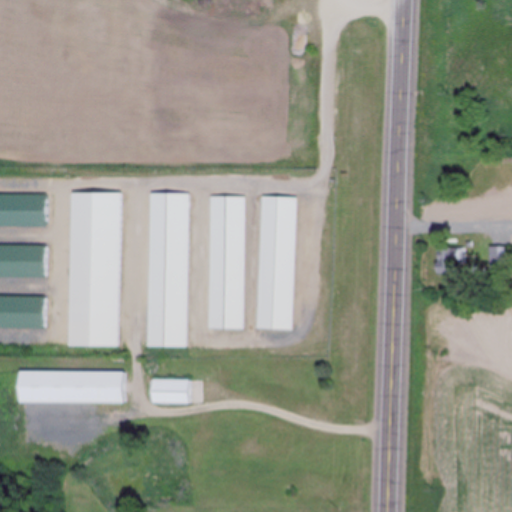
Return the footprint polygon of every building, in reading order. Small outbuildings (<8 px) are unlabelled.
[(67,347),(117,347),(117,193),(68,193),(67,347)] [(187,193),(147,193),(146,347),(186,348),(187,193)] [(244,197),(208,196),(207,329),(242,329),(244,197)] [(294,198),(259,197),(256,330),(291,330),(294,198)] [(490,265),(509,266),(509,246),(490,246),(490,265)] [(466,248),(434,248),(434,273),(466,273),(466,248)] [(125,373),(16,373),(16,404),(125,404),(125,373)] [(148,404),(186,404),(186,380),(148,380),(148,404)]
